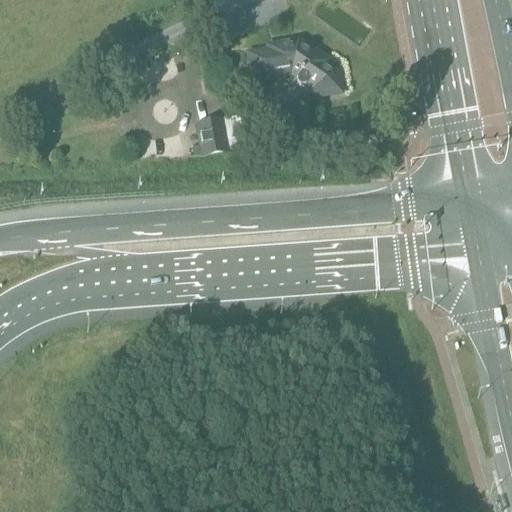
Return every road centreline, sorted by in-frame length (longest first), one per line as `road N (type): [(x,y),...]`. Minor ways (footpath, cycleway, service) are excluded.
road 1 (motorway): [(0,318),(18,305),(122,276),(478,246)]
road 2 (motorway): [(467,196),(0,241)]
road 3 (unclassified): [(0,116),(239,0)]
road 4 (primary): [(433,0),(467,196)]
road 5 (primary): [(478,246),(511,424)]
